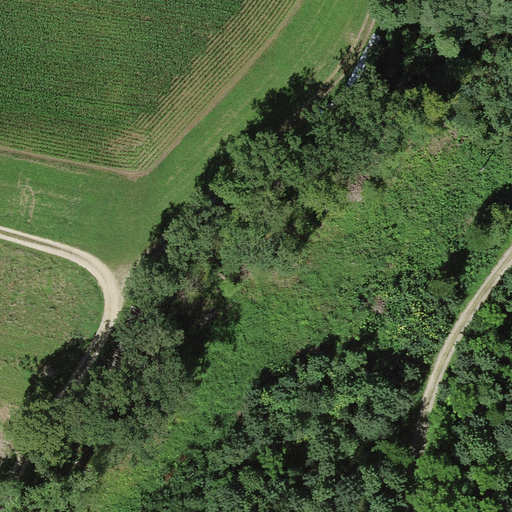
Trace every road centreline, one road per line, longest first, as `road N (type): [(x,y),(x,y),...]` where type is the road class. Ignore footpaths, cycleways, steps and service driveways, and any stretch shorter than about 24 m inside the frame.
road 1 (track): [(123,301),(202,204),(316,96),(367,0)]
road 2 (track): [(0,232),(65,248),(116,284),(123,301),(116,328),(6,511)]
road 3 (track): [(511,256),(481,291),(423,409),(413,511)]
